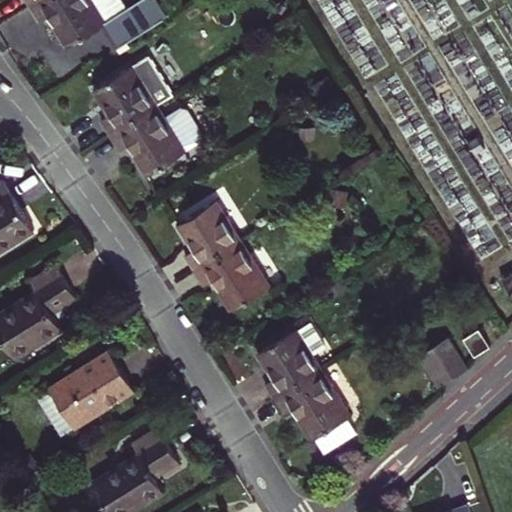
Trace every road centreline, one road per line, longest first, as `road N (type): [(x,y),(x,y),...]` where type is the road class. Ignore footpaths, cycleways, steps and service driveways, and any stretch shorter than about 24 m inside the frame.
road 1 (residential): [(0,89),(118,242),(288,511)]
road 2 (residential): [(511,362),(343,511)]
